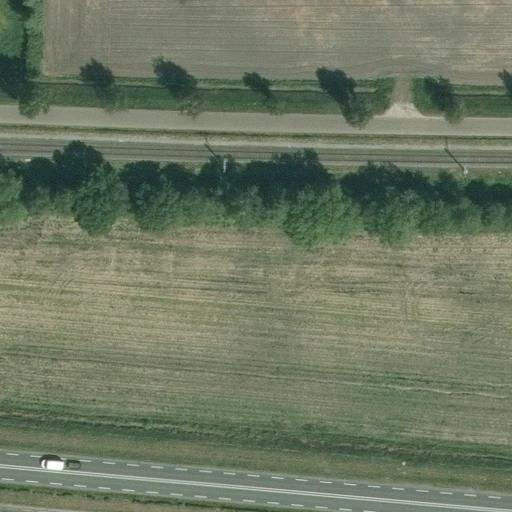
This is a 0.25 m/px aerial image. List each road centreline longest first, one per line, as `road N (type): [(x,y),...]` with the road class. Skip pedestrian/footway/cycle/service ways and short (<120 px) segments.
road 1 (primary): [(511,511),(0,465)]
road 2 (unclassified): [(0,115),(511,127)]
